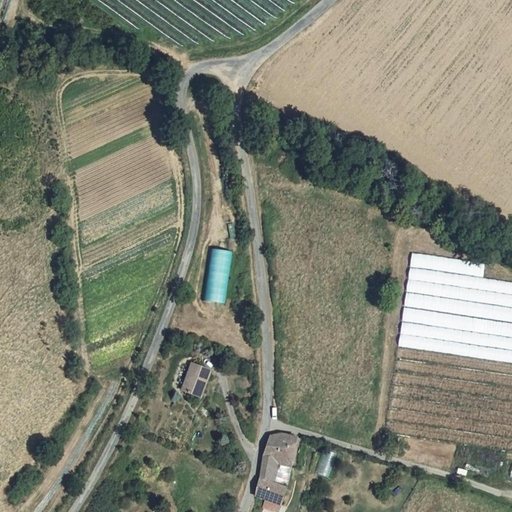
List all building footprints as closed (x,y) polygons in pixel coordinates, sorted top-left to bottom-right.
[(96,0),(135,28),(188,46),(259,29),(294,0),(96,0)] [(212,248),(204,300),(226,303),(234,251),(212,248)] [(511,276),(476,260),(415,254),(385,444),(462,460),(462,446),(511,454),(511,276)] [(191,394),(209,402),(220,375),(202,367),(191,394)] [(275,429),(270,454),(283,456),(287,432),(275,429)] [(305,437),(287,432),(283,456),(286,457),(300,460),(305,437)] [(324,450),(317,472),(330,476),(337,455),(324,450)] [(266,479),(279,483),(283,464),(286,457),(283,456),(270,454),(266,479)] [(299,467),(300,460),(286,457),(283,464),(299,467)] [(260,496),(286,504),(292,487),(279,483),(266,479),(260,496)]
